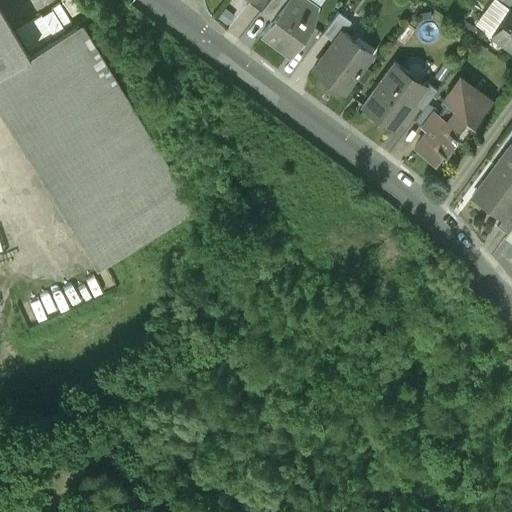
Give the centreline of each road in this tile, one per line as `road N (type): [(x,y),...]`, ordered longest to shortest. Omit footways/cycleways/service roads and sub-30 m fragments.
road 1 (residential): [(166,0),(428,211)]
road 2 (residential): [(428,211),(511,315)]
road 3 (residential): [(428,211),(511,108)]
